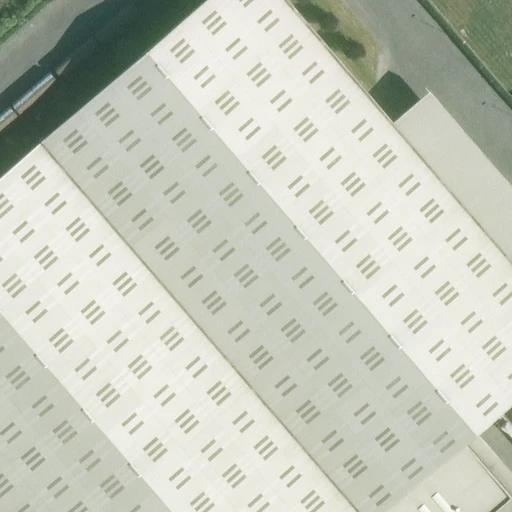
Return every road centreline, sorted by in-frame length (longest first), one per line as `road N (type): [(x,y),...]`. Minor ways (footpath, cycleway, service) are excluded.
road 1 (unknown): [(511,135),(393,0)]
road 2 (unknown): [(88,0),(0,83)]
